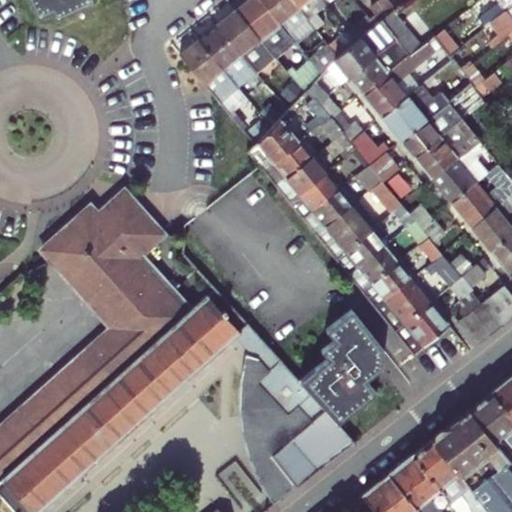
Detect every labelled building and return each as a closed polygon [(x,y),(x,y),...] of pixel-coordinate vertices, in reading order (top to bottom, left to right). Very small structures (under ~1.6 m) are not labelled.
[(28,0),(35,14),(50,8),(54,17),(91,0),(90,0),(28,0)] [(238,0),(242,5),(263,33),(283,17),(270,0),(238,0)] [(290,25),(309,11),(300,0),(270,0),(283,17),(290,25)] [(322,0),(300,0),(309,11),(322,0)] [(373,17),(378,25),(391,13),(397,9),(390,0),(376,0),(370,5),(376,14),(373,17)] [(390,0),(397,9),(401,5),(407,0),(390,0)] [(472,40),(511,8),(511,0),(503,0),(504,0),(470,28),(470,30),(451,45),(457,52),(472,40)] [(278,53),(263,33),(242,5),(223,20),(258,67),(278,53)] [(397,9),(391,13),(404,30),(416,45),(419,49),(430,40),(401,5),(397,9)] [(378,25),(360,39),(341,55),(354,71),(354,70),(380,49),(404,30),(391,13),(378,25)] [(356,32),(360,39),(378,25),(373,17),(356,32)] [(204,35),(241,79),(258,67),(223,20),(204,35)] [(352,27),(331,43),(340,56),(341,55),(360,39),(356,32),(352,27)] [(241,79),(204,35),(186,49),(223,92),(241,79)] [(457,52),(469,69),(483,57),(485,56),(472,40),(457,52)] [(331,43),(313,56),(324,72),(340,56),(331,43)] [(366,87),(386,110),(413,90),(401,74),(413,64),(425,80),(437,71),(419,49),(416,45),(393,64),(366,87)] [(366,87),(393,64),(380,49),(354,70),(354,71),(366,87)] [(309,76),(300,84),(306,91),(312,85),(321,76),(324,72),(313,56),(301,65),(309,76)] [(469,69),(481,83),(494,72),(483,57),(469,69)] [(511,72),(505,63),(494,72),(481,83),(487,91),(511,72)] [(321,76),(312,85),(322,97),(332,90),(321,76)] [(291,107),(303,94),(306,91),(300,84),(295,77),(285,86),(292,95),(285,101),(291,107)] [(405,133),(449,96),(442,88),(434,94),(424,81),(413,90),(386,110),(405,133)] [(306,91),(303,94),(315,108),(319,105),(326,114),(332,110),(322,97),(312,85),(306,91)] [(332,90),(322,97),(332,110),(335,113),(343,106),(339,102),(341,101),(332,90)] [(405,133),(419,151),(444,130),(461,117),(468,111),(454,93),(449,96),(405,133)] [(345,126),(353,136),(367,125),(359,114),(354,119),(343,106),(335,113),(345,126)] [(345,126),(335,113),(332,110),(326,114),(322,118),(335,134),(345,126)] [(444,130),(419,151),(435,172),(436,171),(484,132),(468,111),(461,117),(470,129),(454,141),(444,130)] [(253,144),(268,163),(302,136),(284,113),(253,144)] [(359,142),(362,146),(375,135),(367,125),(353,136),(359,142)] [(359,142),(353,136),(345,126),(335,134),(331,137),(344,153),(359,142)] [(435,172),(455,197),(481,177),(494,166),(481,150),(492,141),(484,132),(436,171),(435,172)] [(283,181),(316,153),(302,136),(268,163),(283,181)] [(389,146),(373,160),(384,174),(387,176),(403,163),(389,146)] [(329,169),(316,153),(283,181),(295,196),(329,169)] [(372,185),(374,182),(384,174),(373,160),(371,157),(358,168),(372,185)] [(476,221),(511,191),(511,166),(504,157),(496,164),(508,178),(492,191),(481,177),(455,197),(476,221)] [(329,169),(295,196),(308,212),(341,184),(329,169)] [(403,171),(394,178),(406,193),(415,186),(403,171)] [(404,198),(387,176),(384,174),(374,182),(389,202),(394,198),(398,202),(404,198)] [(321,229),(331,220),(355,200),(341,184),(308,212),(321,229)] [(162,223),(127,185),(102,207),(94,198),(39,246),(81,294),(106,273),(94,260),(104,252),(100,246),(98,239),(98,232),(99,225),(102,218),(106,212),(112,208),(118,205),(125,203),(133,202),(140,204),(146,207),(152,212),(156,218),(159,225),(159,226),(162,223)] [(511,209),(511,191),(476,221),(496,246),(511,232),(511,215),(509,212),(511,209)] [(398,202),(394,198),(389,202),(393,206),(398,202)] [(412,208),(404,198),(398,202),(393,206),(393,207),(404,221),(409,217),(411,220),(418,215),(412,208)] [(436,212),(424,198),(412,208),(418,215),(424,222),(436,212)] [(350,243),(374,224),(355,200),(331,220),(350,243)] [(106,273),(159,226),(159,225),(156,218),(152,212),(146,207),(140,204),(133,202),(125,203),(118,205),(112,208),(106,212),(102,218),(99,225),(98,232),(98,239),(100,246),(104,252),(94,260),(106,273)] [(436,212),(424,222),(432,232),(436,237),(449,227),(436,212)] [(418,215),(411,220),(425,237),(432,232),(424,222),(418,215)] [(347,261),(354,269),(387,240),(374,224),(350,243),(358,253),(347,261)] [(0,437),(0,487),(21,511),(36,511),(241,331),(250,342),(271,364),(261,374),(293,410),(302,404),(315,418),(275,451),(299,482),(358,436),(340,418),(301,374),(218,284),(198,302),(153,252),(166,240),(167,232),(160,232),(159,226),(106,273),(145,316),(119,337),(117,335),(0,437)] [(425,237),(421,241),(424,245),(429,242),(438,254),(445,249),(436,237),(432,232),(425,237)] [(511,232),(496,246),(511,265),(511,232)] [(387,240),(354,269),(367,285),(401,258),(387,240)] [(465,250),(453,259),(464,271),(468,268),(475,262),(465,250)] [(475,262),(468,268),(474,275),(490,263),(484,255),(475,262)] [(414,273),(401,258),(367,285),(380,301),(414,273)] [(464,271),(453,259),(448,263),(451,268),(446,271),(454,282),(465,273),(464,271)] [(0,437),(117,335),(119,337),(145,316),(106,273),(81,294),(109,327),(0,421),(0,437)] [(414,273),(380,301),(399,324),(434,298),(414,273)] [(459,300),(467,310),(481,298),(473,288),(475,286),(465,273),(454,282),(453,283),(463,296),(459,300)] [(511,283),(508,279),(497,288),(511,306),(511,283)] [(511,315),(511,306),(497,288),(486,297),(505,320),(511,315)] [(505,320),(486,297),(475,305),(495,329),(505,320)] [(399,324),(420,349),(453,321),(434,298),(399,324)] [(331,351),(301,374),(340,418),(380,386),(370,373),(382,363),(372,351),(385,341),(355,303),(329,323),(337,334),(325,344),(331,351)] [(495,329),(475,305),(463,315),(481,339),(495,329)] [(382,363),(385,341),(372,351),(382,363)] [(271,364),(250,342),(249,345),(246,356),(244,367),(242,378),(242,389),(242,400),(242,412),(244,423),(245,428),(247,439),(253,455),(259,471),(262,475),(264,480),(277,499),(299,482),(275,451),(315,418),(302,404),(293,410),(261,374),(271,364)] [(511,374),(488,394),(511,422),(511,374)] [(466,410),(495,445),(502,453),(511,465),(511,422),(488,394),(466,410)] [(430,439),(457,475),(495,445),(466,410),(430,439)] [(457,475),(430,439),(410,455),(436,488),(446,501),(459,491),(464,498),(465,505),(470,511),(487,511),(464,483),(457,475)] [(511,511),(511,465),(502,453),(464,483),(487,511),(511,511)] [(437,511),(426,497),(436,488),(410,455),(386,473),(416,511),(437,511)] [(416,511),(386,473),(359,495),(372,511),(416,511)]
